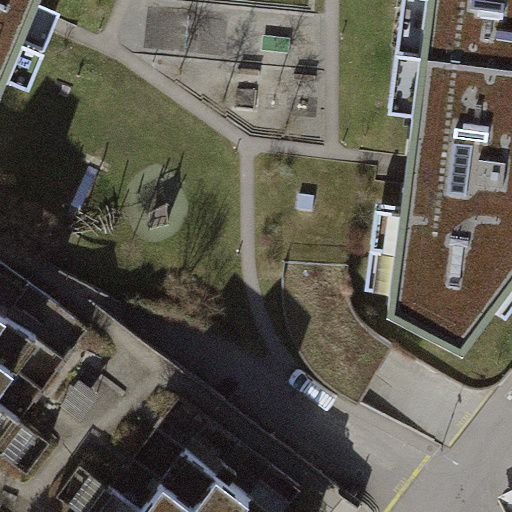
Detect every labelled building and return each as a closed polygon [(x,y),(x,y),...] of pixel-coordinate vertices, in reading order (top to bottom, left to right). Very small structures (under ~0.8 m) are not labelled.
[(0,0),(0,85),(34,0),(0,0)] [(511,61),(511,0),(425,0),(420,50),(511,61)] [(511,276),(511,61),(420,50),(384,302),(462,345),(511,276)] [(0,439),(19,413),(0,399),(0,376),(57,300),(0,258),(0,439)] [(274,511),(183,445),(139,504),(109,482),(87,511),(274,511)]
